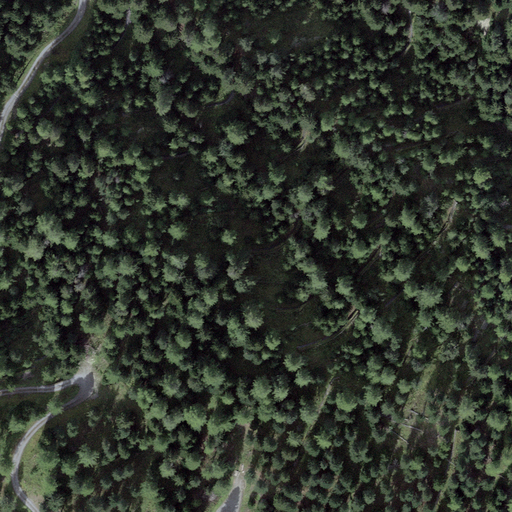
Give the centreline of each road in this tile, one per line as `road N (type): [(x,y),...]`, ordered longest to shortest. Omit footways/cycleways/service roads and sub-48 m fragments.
road 1 (track): [(35,511),(16,483),(15,458),(32,429),(83,395),(87,381),(0,392)]
road 2 (track): [(0,129),(4,110),(77,18),(82,0)]
